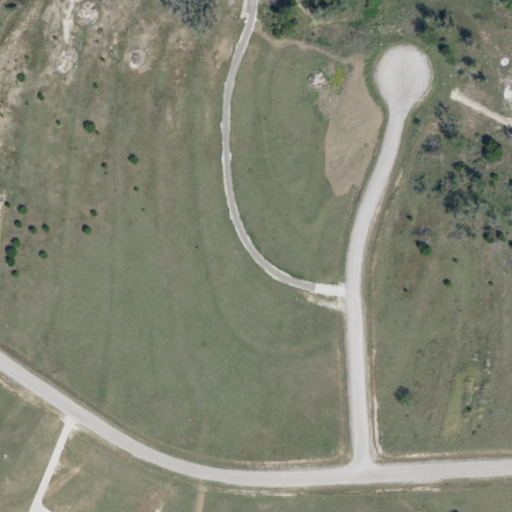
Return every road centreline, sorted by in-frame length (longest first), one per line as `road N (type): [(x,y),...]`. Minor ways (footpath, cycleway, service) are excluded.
road 1 (residential): [(0,362),(107,435),(170,463),(280,479),(511,467)]
road 2 (residential): [(401,78),(392,136),(362,213),(352,281),(364,476)]
